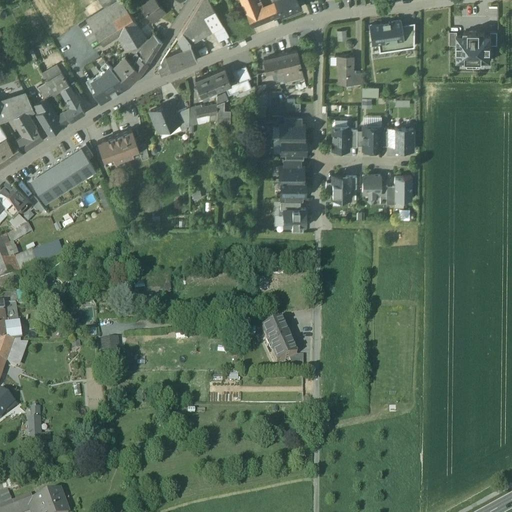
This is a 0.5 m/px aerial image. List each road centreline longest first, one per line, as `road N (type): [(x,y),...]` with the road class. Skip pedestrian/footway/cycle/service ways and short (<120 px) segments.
road 1 (track): [(316,511),(318,232)]
road 2 (residential): [(145,87),(321,18)]
road 3 (residential): [(0,179),(145,87)]
road 4 (residential): [(318,162),(321,18)]
road 5 (residential): [(321,18),(454,0)]
